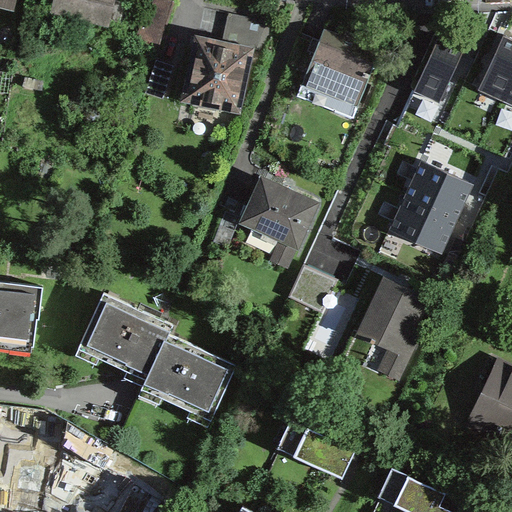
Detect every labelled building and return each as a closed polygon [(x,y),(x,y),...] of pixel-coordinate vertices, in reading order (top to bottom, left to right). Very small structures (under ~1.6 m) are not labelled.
[(53,0),(52,6),(109,20),(113,0),(53,0)] [(174,0),(156,0),(148,25),(165,30),(174,0)] [(358,35),(346,30),(344,36),(333,31),(324,28),(318,43),(298,35),(286,65),(306,72),(301,83),(358,105),(380,50),(356,40),(358,35)] [(511,40),(503,36),(478,90),(511,105),(511,40)] [(465,49),(439,37),(413,91),(438,103),(465,49)] [(250,49),(239,46),(237,44),(236,42),(233,41),(231,41),(228,41),(226,42),(225,43),(213,41),(198,38),(185,95),(194,97),(193,103),(215,108),(217,102),(237,107),(250,49)] [(104,112),(90,108),(84,127),(99,131),(104,112)] [(274,184),(263,178),(244,219),(283,237),(272,260),(286,266),(315,202),(274,184)] [(289,295),(305,303),(320,271),(303,264),(289,295)] [(391,347),(381,369),(398,377),(421,330),(422,328),(411,323),(424,295),(395,281),(387,277),(359,334),(374,341),(375,339),(391,347)] [(5,280),(0,279),(0,340),(33,344),(37,317),(39,317),(43,285),(5,280)] [(104,291),(79,346),(128,368),(146,377),(142,386),(211,418),(236,363),(168,332),(173,323),(104,291)] [(511,366),(498,360),(483,391),(491,395),(481,416),(497,423),(493,432),(511,441),(511,366)] [(293,453),(342,476),(350,459),(356,447),(291,416),(281,438),(297,445),(293,453)] [(50,511),(152,511),(157,504),(106,474),(53,444),(43,462),(50,465),(30,500),(50,511)] [(451,508),(457,495),(392,464),(381,487),(382,487),(379,494),(416,511),(453,511),(455,510),(451,508)] [(256,511),(243,503),(237,511),(256,511)]
